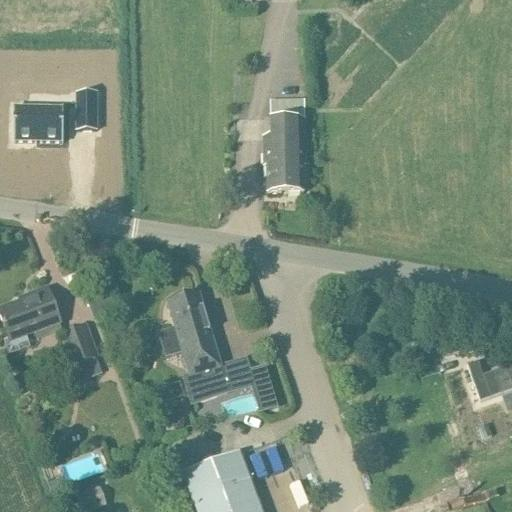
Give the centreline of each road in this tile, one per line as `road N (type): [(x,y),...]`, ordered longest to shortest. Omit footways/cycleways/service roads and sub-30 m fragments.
road 1 (unknown): [(280,0),(253,59),(236,146),(240,212),(267,251),(336,511)]
road 2 (unclassified): [(511,293),(0,208)]
